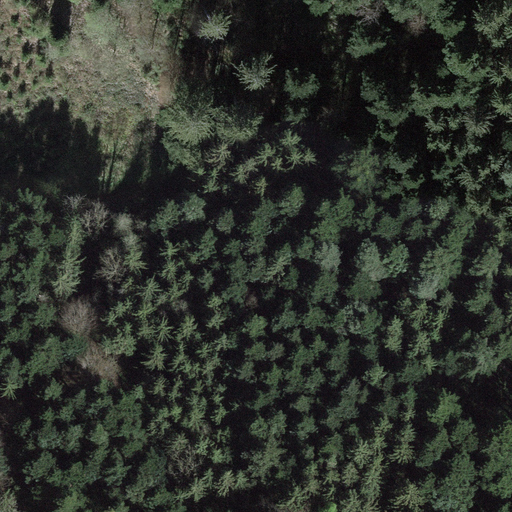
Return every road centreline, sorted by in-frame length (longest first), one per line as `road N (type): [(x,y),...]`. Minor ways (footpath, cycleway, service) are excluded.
road 1 (track): [(0,421),(31,511),(397,511),(511,172)]
road 2 (track): [(0,239),(511,62)]
